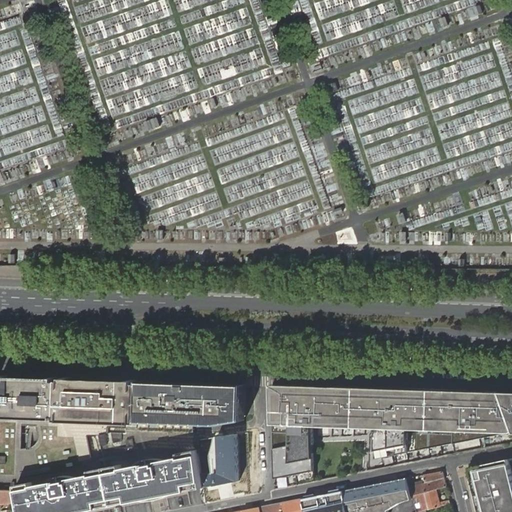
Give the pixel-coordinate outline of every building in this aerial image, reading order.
[(498,280),(499,269),(473,267),(472,277),(498,280)] [(99,378),(79,378),(62,377),(61,380),(58,380),(58,377),(38,376),(2,375),(0,416),(57,418),(57,416),(60,416),(60,419),(140,423),(140,420),(195,422),(213,423),(229,424),(246,421),(247,383),(144,380),(144,383),(138,382),(138,380),(99,378)] [(504,443),(511,441),(511,429),(498,392),(473,391),(473,394),(447,393),(447,390),(416,389),(416,392),(371,391),(372,387),(335,386),(335,389),(309,389),(309,385),(273,384),(272,385),(273,410),(275,488),(276,488),(299,484),(324,479),(348,474),(370,470),(392,466),(408,462),(413,461),(433,457),(447,455),(466,451),(477,449),(489,446),(504,443)] [(511,392),(498,392),(511,429),(511,392)] [(123,433),(113,432),(112,443),(123,441),(123,433)] [(243,479),(242,433),(217,434),(218,470),(207,472),(208,487),(243,479)] [(22,511),(78,511),(84,511),(144,499),(174,493),(204,487),(202,468),(199,450),(181,453),(181,457),(123,468),(122,464),(92,470),(92,474),(34,485),(33,482),(18,485),(19,490),(21,502),(22,507),(22,509),(22,511)] [(467,468),(477,511),(511,511),(511,477),(508,461),(467,468)] [(430,491),(436,489),(448,487),(444,472),(443,471),(425,474),(427,482),(430,491)] [(427,482),(425,474),(423,475),(425,483),(415,485),(412,477),(408,478),(411,486),(413,495),(430,491),(427,482)] [(411,486),(408,478),(394,481),(359,487),(360,492),(346,495),(350,511),(387,511),(389,506),(400,500),(414,496),(413,495),(411,486)] [(21,502),(19,490),(0,489),(0,495),(1,501),(2,505),(5,505),(4,501),(17,498),(18,502),(21,502)] [(440,506),(452,503),(451,499),(440,502),(436,489),(430,491),(413,495),(414,496),(414,499),(420,498),(422,507),(417,509),(418,511),(423,511),(430,509),(440,506)] [(350,511),(346,495),(345,490),(327,494),(320,495),(302,499),(305,511),(350,511)] [(305,511),(302,499),(294,500),(297,511),(305,511)] [(294,511),(291,501),(283,502),(285,511),(294,511)] [(285,511),(283,502),(261,507),(262,511),(285,511)]
